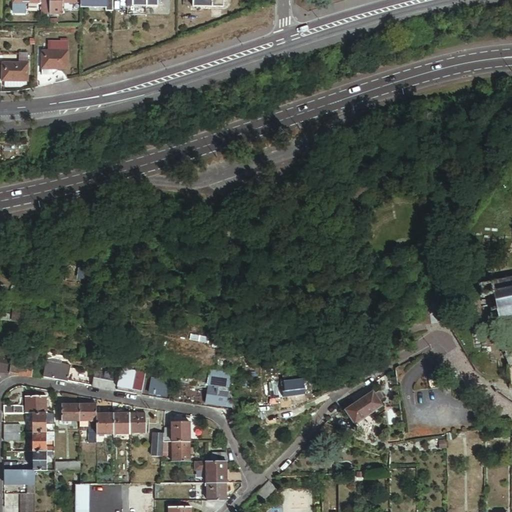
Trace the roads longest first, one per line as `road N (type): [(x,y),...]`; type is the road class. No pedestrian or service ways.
road 1 (tertiary): [(511,55),(421,76),(128,174),(0,203)]
road 2 (residential): [(253,484),(219,415),(16,380),(0,391)]
road 3 (tertiary): [(282,41),(94,101),(0,113)]
road 4 (residential): [(440,332),(334,400),(287,459),(253,484)]
road 5 (tertiary): [(421,0),(282,41)]
